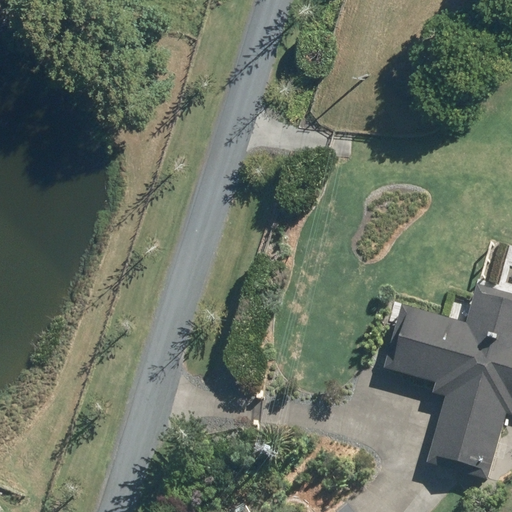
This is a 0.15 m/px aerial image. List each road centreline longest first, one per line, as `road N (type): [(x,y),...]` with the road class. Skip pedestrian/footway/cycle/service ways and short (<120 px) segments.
road 1 (unclassified): [(273,0),(112,511)]
road 2 (track): [(146,404),(341,421),(375,442),(394,511)]
